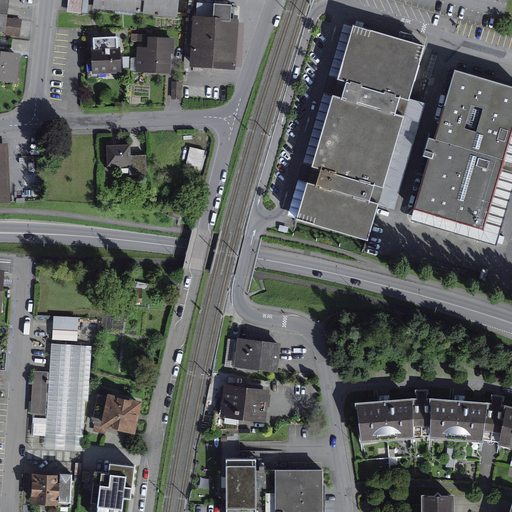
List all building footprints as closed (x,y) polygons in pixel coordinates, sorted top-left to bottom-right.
[(11,0),(0,0),(0,25),(17,27),(18,15),(9,14),(11,0)] [(96,0),(96,4),(183,13),(183,0),(96,0)] [(222,14),(198,13),(196,60),(244,62),(245,15),(237,14),(238,1),(223,0),(222,14)] [(308,181),(298,215),(369,235),(379,201),(371,199),(376,182),(384,184),(403,116),(396,114),(401,96),(409,98),(424,43),(353,23),(338,77),(345,79),(340,97),(333,95),(313,162),(319,164),(314,183),(308,181)] [(142,43),(140,66),(174,68),(176,36),(154,35),(154,43),(142,43)] [(96,44),(98,68),(126,66),(124,42),(96,44)] [(25,50),(0,46),(0,74),(21,77),(25,50)] [(511,123),(511,80),(456,65),(437,133),(432,132),(427,150),(432,151),(417,202),(484,221),(511,123)] [(9,140),(0,140),(0,198),(11,198),(9,140)] [(130,145),(107,146),(108,167),(131,166),(130,145)] [(78,317),(54,315),(52,339),(77,341),(78,317)] [(282,338),(243,333),(239,361),(279,366),(282,338)] [(92,345),(51,343),(49,371),(46,413),(44,448),(82,450),(86,401),(88,401),(92,345)] [(49,371),(33,370),(30,413),(46,413),(49,371)] [(246,389),(227,386),(223,414),(243,417),(246,389)] [(265,391),(246,389),(243,417),(262,419),(265,391)] [(115,390),(108,419),(139,427),(147,398),(115,390)] [(511,443),(511,405),(502,403),(503,396),(490,395),(489,402),(428,397),(429,392),(414,392),(414,397),(356,402),(361,438),(411,435),(428,435),(482,438),(499,441),(511,443)] [(225,459),(224,511),(324,511),(324,469),(255,470),(255,459),(225,459)] [(76,471),(37,469),(35,499),(74,501),(76,471)] [(102,478),(97,510),(115,511),(126,511),(130,482),(102,478)] [(511,511),(511,503),(508,511),(451,511),(451,494),(424,493),(423,511),(511,511)]
